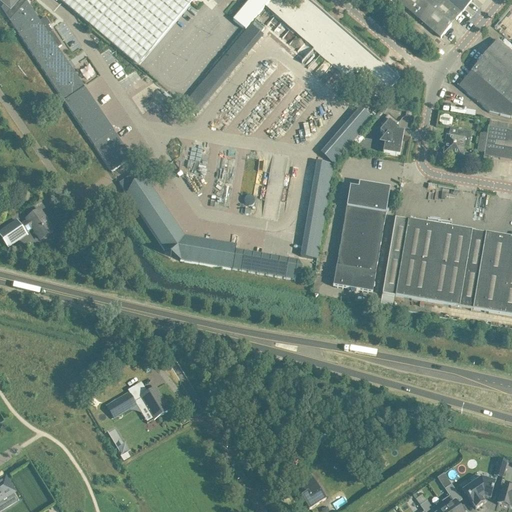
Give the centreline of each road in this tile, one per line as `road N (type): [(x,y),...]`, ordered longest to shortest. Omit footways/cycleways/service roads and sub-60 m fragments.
road 1 (primary): [(191,325),(511,419)]
road 2 (primary): [(511,387),(191,325)]
road 3 (primary): [(191,325),(0,278)]
road 4 (unclassified): [(511,187),(424,167),(433,78)]
road 5 (unclassified): [(90,226),(0,95)]
road 6 (unclassified): [(338,0),(433,78)]
